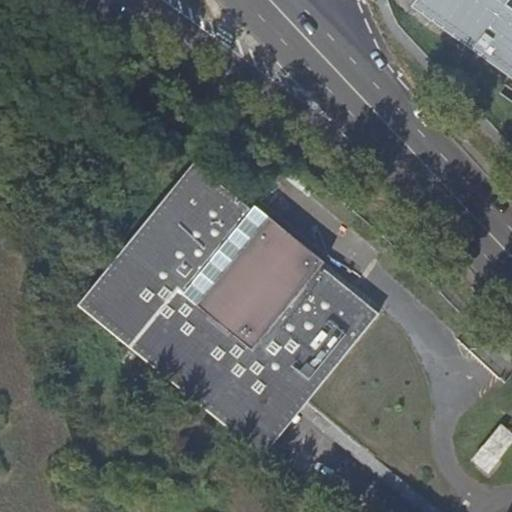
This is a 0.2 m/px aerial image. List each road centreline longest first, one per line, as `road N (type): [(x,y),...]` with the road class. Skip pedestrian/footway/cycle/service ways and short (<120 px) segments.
road 1 (primary): [(137,0),(355,150),(410,178)]
road 2 (primary): [(243,0),(410,178)]
road 3 (primary): [(511,229),(366,72)]
road 4 (primary): [(410,178),(511,284)]
